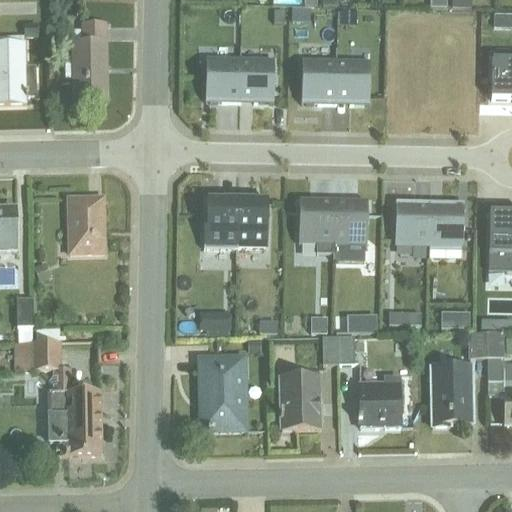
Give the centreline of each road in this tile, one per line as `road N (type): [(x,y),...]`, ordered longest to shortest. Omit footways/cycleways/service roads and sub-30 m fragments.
road 1 (residential): [(495,159),(150,155)]
road 2 (residential): [(146,487),(150,155)]
road 3 (residential): [(146,487),(463,480)]
road 4 (residential): [(150,155),(155,0)]
road 5 (residential): [(0,510),(122,507),(146,487)]
road 6 (residential): [(0,154),(150,155)]
